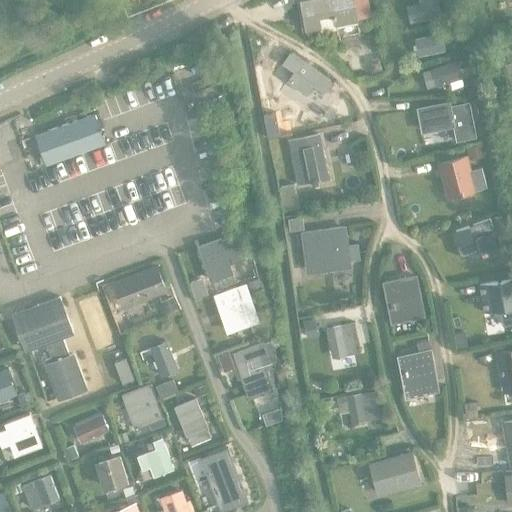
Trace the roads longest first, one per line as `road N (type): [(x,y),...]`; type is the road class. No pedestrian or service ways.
road 1 (track): [(317,511),(234,19),(222,0)]
road 2 (residential): [(0,101),(217,0)]
